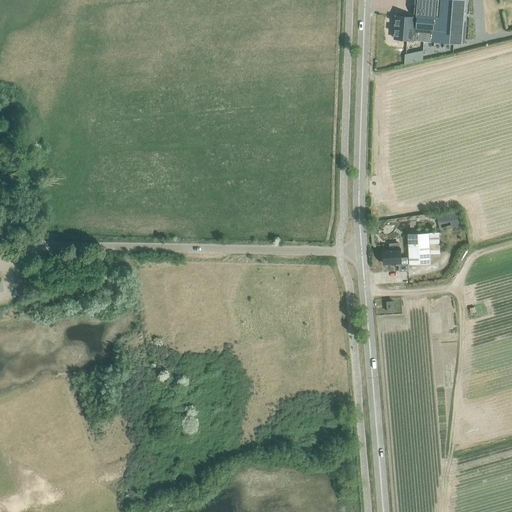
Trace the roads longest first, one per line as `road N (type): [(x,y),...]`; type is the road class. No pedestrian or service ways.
road 1 (secondary): [(383,511),(359,202),(365,0)]
road 2 (track): [(340,250),(51,242)]
